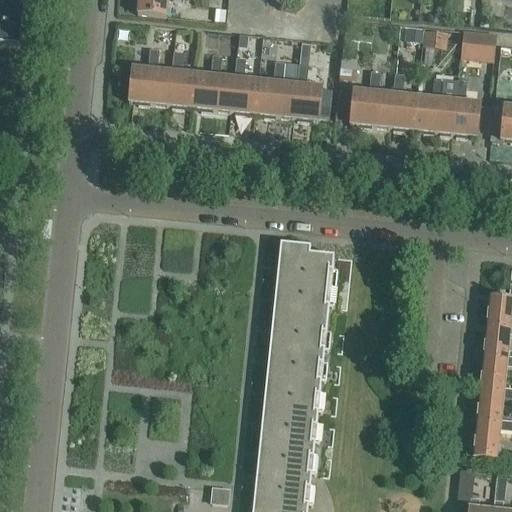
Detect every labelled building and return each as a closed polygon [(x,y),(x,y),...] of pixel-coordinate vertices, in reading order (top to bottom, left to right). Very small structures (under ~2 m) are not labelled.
[(0,0),(0,49),(19,51),(24,0),(0,0)] [(179,0),(139,0),(140,0),(138,0),(136,18),(164,21),(166,2),(172,3),(172,5),(179,6),(179,0)] [(434,26),(447,28),(448,18),(434,17),(434,26)] [(394,22),(392,42),(410,43),(412,24),(394,22)] [(422,52),(444,54),(446,38),(423,35),(422,52)] [(461,53),(481,55),(480,67),(492,68),(494,42),(463,39),(461,53)] [(167,111),(171,77),(156,76),(157,69),(164,69),(165,59),(158,59),(158,55),(149,54),(146,75),(131,74),(128,107),(167,111)] [(171,78),(171,77),(167,111),(191,114),(195,80),(180,79),(182,56),(173,55),(171,78)] [(195,80),(191,114),(230,118),(233,84),(218,82),(220,61),(212,60),(209,82),(195,80)] [(230,118),(254,120),(257,86),(259,65),(235,63),(233,84),(230,118)] [(292,124),(296,90),(281,89),(283,68),(275,67),(273,88),(257,86),(254,120),(292,124)] [(296,90),(292,124),(317,126),(318,116),(328,117),(330,98),(320,97),(321,93),(305,91),(307,70),(298,69),(296,90)] [(388,133),(392,100),(377,98),(379,78),(370,77),(368,97),(352,96),(349,129),(388,133)] [(413,136),(416,102),(401,101),(403,80),(394,79),(392,100),(388,133),(413,136)] [(431,104),(416,102),(413,136),(452,140),(455,106),(439,105),(442,84),(433,83),(431,104)] [(455,106),(452,140),(476,143),(479,108),(476,108),(478,88),(457,85),(455,106)] [(500,145),(511,146),(511,111),(503,111),(500,145)] [(309,258),(309,252),(280,248),(279,258),(285,258),(262,483),(256,482),(252,511),(307,511),(307,509),(312,510),(314,493),(309,492),(311,478),(315,479),(317,461),(312,461),(314,447),(319,448),(320,430),(316,430),(317,416),(322,417),(324,399),(319,399),(320,385),(325,385),(327,368),(322,368),(324,354),(328,354),(330,337),(325,337),(328,310),(333,311),(337,275),(332,275),(333,261),(309,258)] [(490,302),(486,335),(508,337),(508,340),(511,339),(511,328),(509,329),(511,304),(490,302)] [(486,335),(483,367),(505,369),(505,371),(511,372),(511,360),(506,360),(508,340),(508,337),(486,335)] [(505,369),(483,367),(480,399),(502,401),(502,403),(511,404),(511,393),(503,392),(505,371),(505,369)] [(502,401),(480,399),(477,431),(499,433),(499,435),(511,436),(511,425),(500,424),(502,403),(502,401)] [(499,433),(477,431),(473,463),(495,466),(494,467),(511,469),(511,458),(496,457),(499,435),(499,433)] [(496,481),(492,511),(501,511),(505,482),(496,481)] [(477,511),(479,503),(470,502),(468,511),(477,511)]
